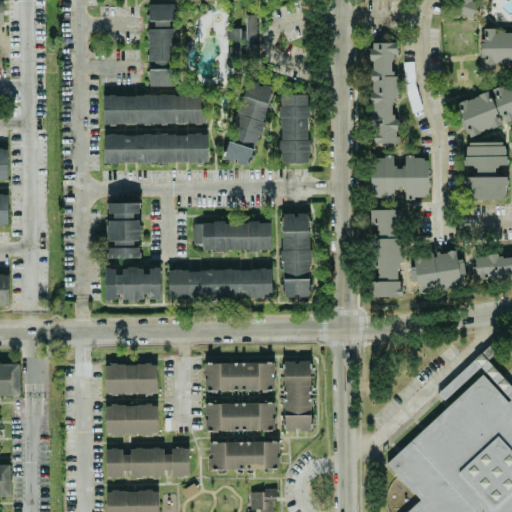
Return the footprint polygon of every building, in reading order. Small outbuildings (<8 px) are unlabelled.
[(174,19),(174,2),(148,3),(148,20),(174,19)] [(246,55),(257,55),(256,13),(245,13),(246,55)] [(175,28),(148,27),(147,59),(174,60),(175,28)] [(511,64),(511,31),(493,31),(493,27),(482,27),(482,67),(495,67),(495,64),(511,64)] [(240,58),(239,28),(228,28),(229,59),(240,58)] [(372,142),(396,141),(394,73),(393,73),(392,41),(369,42),(372,142)] [(149,85),(175,84),(174,68),(149,68),(149,85)] [(511,118),(511,80),(491,90),(505,122),(511,118)] [(466,135),(500,125),(490,91),(457,100),(466,135)] [(205,122),(205,93),(103,94),(103,123),(205,122)] [(307,162),(308,93),(279,93),(279,162),(307,162)] [(103,162),(207,162),(207,133),(103,133),(103,162)] [(467,198),(505,199),(506,175),(496,175),(496,163),(504,163),(505,141),(466,140),(466,164),(475,164),(475,175),(468,175),(467,198)] [(394,197),(393,155),(369,156),(370,197),(394,197)] [(427,156),(404,156),(404,165),(395,165),(396,187),(404,187),(404,197),(428,197),(427,156)] [(0,225),(8,225),(7,192),(0,192),(0,225)] [(400,209),(370,208),(369,225),(376,225),(376,234),(399,234),(400,209)] [(309,296),(309,213),(282,213),(281,296),(309,296)] [(192,222),(193,243),(201,243),(202,250),(270,248),(269,219),(192,222)] [(400,295),(400,237),(375,237),(375,295),(400,295)] [(460,284),(455,250),(408,256),(411,280),(416,280),(417,289),(460,284)] [(511,275),(511,251),(472,256),(474,280),(511,275)] [(104,267),(104,299),(160,299),(160,266),(104,267)] [(167,268),(168,299),(271,298),(271,268),(167,268)] [(0,305),(8,306),(8,272),(0,272),(0,305)] [(511,384),(511,511),(403,511),(419,498),(387,463),(483,375),(505,399),(508,396),(479,366),(444,398),(437,390),(491,341),(498,349),(488,358),(511,384)] [(311,429),(310,360),(282,360),(283,430),(311,429)] [(204,362),(205,389),(274,388),(274,361),(204,362)] [(0,362),(0,394),(19,394),(18,362),(0,362)] [(104,363),(104,393),(157,392),(156,362),(104,363)] [(274,429),(274,401),(204,402),(205,430),(274,429)] [(157,433),(157,403),(104,404),(105,433),(157,433)] [(278,440),(208,441),(209,469),(279,468),(278,440)] [(105,475),(189,475),(188,446),(171,446),(171,453),(163,453),(163,446),(130,447),(130,453),(122,453),(122,447),(105,447),(105,475)] [(0,496),(10,496),(10,463),(0,463),(0,496)] [(105,511),(157,511),(158,489),(105,490),(105,511)] [(249,489),(249,508),(258,508),(258,511),(271,511),(272,499),(276,499),(276,489),(249,489)]
